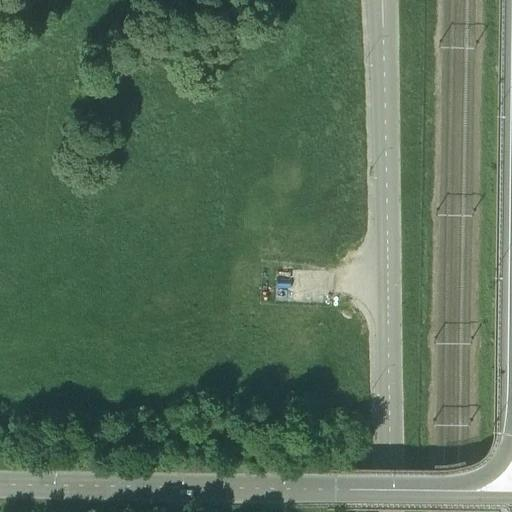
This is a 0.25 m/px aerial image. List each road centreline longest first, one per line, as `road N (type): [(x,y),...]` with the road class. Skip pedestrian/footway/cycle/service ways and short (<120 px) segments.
road 1 (tertiary): [(386,511),(384,0)]
road 2 (secondary): [(455,496),(0,483)]
